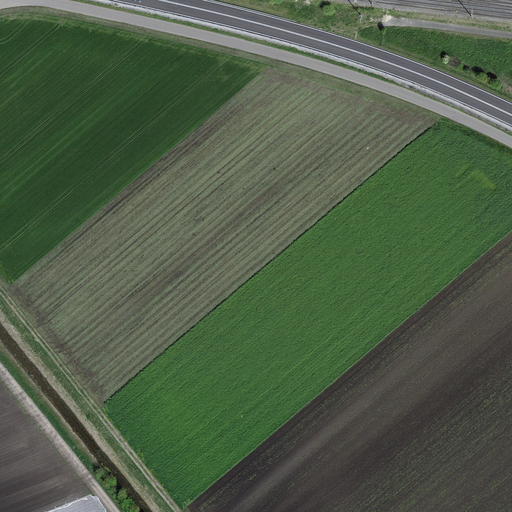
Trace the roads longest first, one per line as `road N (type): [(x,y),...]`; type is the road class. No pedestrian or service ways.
road 1 (track): [(41,0),(349,75),(511,142)]
road 2 (trunk): [(511,115),(349,49),(159,0)]
road 3 (track): [(0,289),(178,511)]
road 4 (track): [(114,511),(0,367)]
road 5 (track): [(386,23),(511,37)]
